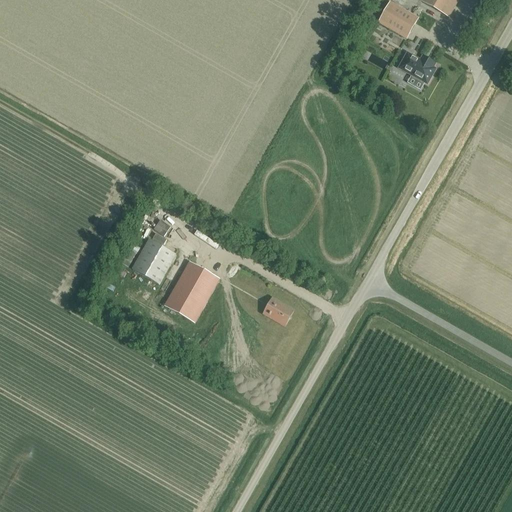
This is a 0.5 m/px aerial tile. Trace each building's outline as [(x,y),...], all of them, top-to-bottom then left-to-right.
[(419,0),(419,1),(449,18),(458,0),(419,0)] [(406,39),(418,19),(390,3),(378,24),(406,39)] [(423,57),(422,58),(420,61),(407,54),(399,69),(406,73),(406,72),(412,75),(410,79),(423,86),(424,83),(427,85),(435,70),(433,68),(435,64),(423,57)] [(149,240),(140,256),(132,270),(159,285),(176,255),(149,240)] [(195,324),(219,280),(189,263),(165,307),(195,324)] [(285,327),(294,311),(272,299),(263,315),(285,327)]
